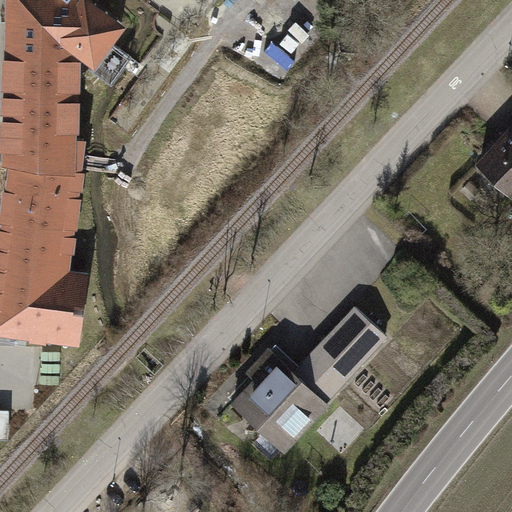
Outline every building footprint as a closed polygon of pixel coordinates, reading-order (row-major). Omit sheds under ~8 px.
[(11,0),(9,55),(5,56),(4,154),(11,156),(0,255),(0,331),(81,342),(90,272),(68,269),(75,153),(75,128),(79,127),(76,88),(80,87),(80,59),(78,59),(77,52),(84,45),(99,57),(89,69),(113,85),(130,56),(111,41),(124,22),(94,0),(11,0)] [(511,204),(511,132),(506,126),(464,168),(506,210),(511,204)] [(389,335),(359,307),(298,371),(328,399),(389,335)] [(259,382),(239,403),(284,445),(328,400),(272,347),(248,372),(259,382)] [(0,435),(13,436),(13,407),(0,406),(0,435)]
